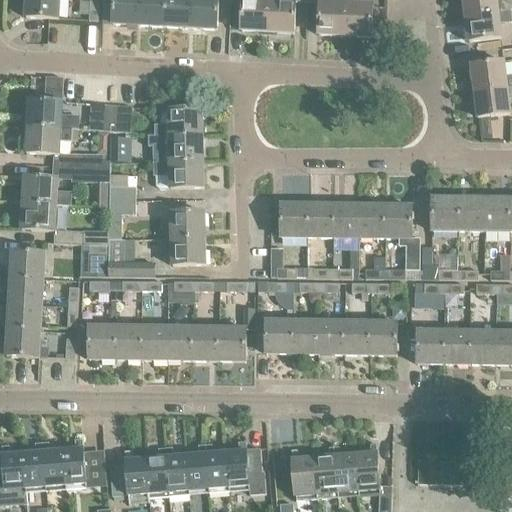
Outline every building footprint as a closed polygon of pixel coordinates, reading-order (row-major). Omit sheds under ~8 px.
[(59,0),(27,0),(26,20),(59,22),(59,0)] [(113,0),(114,0),(113,27),(139,28),(140,0),(113,0)] [(166,0),(140,0),(139,28),(165,30),(166,0)] [(192,0),(166,0),(165,30),(191,31),(192,0)] [(216,0),(192,0),(191,31),(216,33),(218,0),(216,0)] [(257,0),(258,2),(242,1),(240,34),(267,35),(268,2),(268,0),(257,0)] [(463,0),(466,19),(498,15),(498,14),(496,0),(463,0)] [(511,0),(497,0),(496,0),(498,14),(511,12),(511,0)] [(268,2),(267,35),(294,37),(295,4),(295,3),(268,2)] [(90,3),(89,23),(99,24),(100,4),(90,3)] [(345,39),(346,6),(320,4),(318,38),(345,39)] [(373,7),(346,6),(345,39),(372,41),(373,7)] [(498,15),(466,19),(469,45),(501,41),(499,26),(511,24),(511,12),(498,14),(498,15)] [(511,77),(506,78),(504,64),(472,69),(476,95),(508,91),(511,90),(511,77)] [(511,90),(508,91),(476,95),(479,121),(482,121),(491,120),(511,117),(511,114),(510,100),(511,99),(511,90)] [(46,103),(29,102),(27,129),(73,131),(80,132),(81,119),(64,118),(64,104),(63,103),(46,103)] [(92,107),(90,133),(99,134),(104,134),(106,108),(92,107)] [(106,108),(104,134),(111,134),(118,135),(120,109),(106,108)] [(120,109),(118,135),(132,136),(134,110),(120,109)] [(164,127),(159,127),(155,127),(155,138),(204,137),(204,112),(201,112),(187,112),(170,112),(170,127),(164,127)] [(27,129),(26,154),(26,157),(54,158),(61,159),(62,157),(62,144),(73,144),(73,131),(27,129)] [(204,137),(155,138),(149,138),(149,149),(158,149),(162,153),(171,152),(171,165),(205,164),(204,137)] [(112,141),(112,165),(126,166),(126,141),(112,141)] [(111,158),(73,157),(73,171),(111,172),(111,158)] [(171,165),(155,165),(155,178),(157,178),(157,188),(161,192),(166,192),(206,191),(205,164),(171,165)] [(73,171),(72,182),(72,185),(97,186),(111,186),(111,177),(111,172),(73,171)] [(25,179),(23,206),(55,208),(72,209),(73,195),(56,194),(57,182),(57,181),(53,180),(25,179)] [(111,190),(110,198),(110,205),(136,205),(136,202),(137,190),(136,190),(129,190),(111,190)] [(169,204),(169,192),(155,192),(155,204),(169,204)] [(486,204),(460,205),(460,238),(486,238),(486,204)] [(511,237),(511,204),(486,204),(486,238),(511,237)] [(110,210),(110,217),(123,218),(136,218),(136,205),(110,205),(110,210)] [(460,238),(460,205),(434,205),(434,238),(460,238)] [(55,208),(23,206),(22,231),(54,233),(55,208)] [(307,242),(308,210),(282,209),(281,242),(307,242)] [(308,210),(307,242),(334,243),(334,210),(308,210)] [(334,210),(334,243),(360,243),(360,211),(334,210)] [(360,211),(360,243),(386,244),(386,212),(360,211)] [(386,212),(386,244),(412,244),(413,212),(386,212)] [(173,243),(205,242),(204,216),(172,216),(173,243)] [(110,217),(109,234),(123,234),(123,218),(110,217)] [(83,234),(83,248),(89,248),(90,248),(109,248),(109,243),(109,235),(83,234)] [(205,269),(205,242),(173,243),(173,269),(205,269)] [(109,243),(109,248),(109,257),(109,258),(109,266),(122,266),(122,243),(109,243)] [(109,248),(90,248),(90,251),(90,257),(97,257),(109,257),(109,248)] [(13,253),(12,279),(44,281),(45,255),(13,253)] [(158,254),(131,255),(131,265),(158,264),(158,254)] [(109,266),(109,268),(109,280),(153,282),(154,266),(122,266),(109,266)] [(423,267),(423,272),(423,282),(439,283),(439,273),(439,267),(434,267),(423,267)] [(278,271),(277,281),(278,281),(297,281),(297,272),(284,272),(278,271)] [(308,272),(297,272),(297,281),(308,281),(308,272)] [(314,272),(314,281),(334,281),(334,272),(314,272)] [(334,272),(334,281),(354,282),(354,272),(351,272),(334,272)] [(385,272),(375,272),(366,272),(366,282),(386,282),(386,272),(385,272)] [(386,272),(386,282),(406,282),(406,272),(386,272)] [(459,273),(439,273),(439,283),(459,283),(459,273)] [(459,273),(459,283),(479,283),(479,273),(459,273)] [(511,274),(501,273),(491,273),(491,283),(511,283),(511,274)] [(12,279),(10,306),(42,307),(44,281),(12,279)] [(90,294),(110,294),(110,284),(90,284),(90,294)] [(123,284),(123,294),(142,294),(142,284),(123,284)] [(142,284),(142,294),(162,294),(162,285),(142,284)] [(259,284),(259,285),(259,295),(268,295),(268,285),(259,284)] [(175,285),(175,286),(175,294),(194,294),(195,285),(175,285)] [(214,285),(195,285),(194,294),(196,294),(214,295),(214,285)] [(247,295),(247,285),(227,285),(227,295),(247,295)] [(247,285),(247,295),(256,295),(256,285),(247,285)] [(288,285),(268,285),(268,295),(276,295),(288,295),(288,285)] [(300,285),(300,295),(310,295),(320,295),(320,286),(300,285)] [(320,286),(320,295),(340,296),(340,286),(320,286)] [(372,296),(372,286),(352,286),(352,296),(372,296)] [(392,286),(372,286),(372,296),(391,296),(392,295),(392,286)] [(425,296),(430,296),(445,296),(445,287),(425,286),(425,296)] [(465,287),(445,287),(445,296),(465,297),(465,287)] [(497,297),(497,287),(477,287),(477,296),(497,297)] [(511,287),(497,287),(497,297),(498,297),(511,296),(511,287)] [(79,291),(71,291),(70,309),(78,310),(79,291)] [(87,295),(86,313),(108,314),(109,296),(87,295)] [(320,295),(310,295),(310,297),(310,302),(312,305),(316,306),(320,304),(322,302),(322,298),(320,295)] [(173,296),(172,309),(211,311),(211,297),(173,296)] [(425,296),(415,296),(415,311),(430,311),(430,296),(425,296)] [(226,298),(226,307),(245,308),(246,298),(226,298)] [(42,307),(10,306),(8,332),(41,334),(42,307)] [(78,310),(70,309),(68,329),(77,330),(78,310)] [(293,356),(293,324),(267,324),(266,356),(293,356)] [(293,324),(293,356),(319,357),(319,324),(293,324)] [(319,324),(319,357),(345,357),(345,324),(319,324)] [(345,324),(345,357),(371,357),(372,325),(345,324)] [(372,325),(371,357),(398,358),(398,325),(372,325)] [(116,362),(116,329),(90,329),(90,361),(116,362)] [(116,329),(116,362),(142,362),(142,330),(116,329)] [(142,330),(142,362),(168,363),(168,330),(142,330)] [(168,330),(168,363),(194,363),(194,331),(168,330)] [(194,331),(194,363),(220,363),(220,331),(194,331)] [(246,331),(220,331),(220,363),(246,364),(246,331)] [(41,334),(8,332),(7,358),(39,360),(48,361),(49,350),(40,350),(41,334)] [(444,366),(444,334),(418,333),(418,366),(444,366)] [(444,334),(444,366),(470,367),(471,334),(444,334)] [(471,334),(470,367),(497,367),(497,334),(471,334)] [(511,334),(497,334),(497,367),(511,367),(511,334)] [(75,362),(76,343),(68,342),(66,361),(75,362)] [(76,451),(64,452),(67,488),(87,486),(83,442),(76,442),(76,451)] [(240,454),(227,455),(229,490),(249,489),(250,499),(267,497),(265,476),(263,476),(262,462),(248,464),(247,453),(246,444),(239,445),(240,454)] [(35,446),(36,454),(24,455),(26,491),(46,489),(43,445),(35,446)] [(64,452),(50,453),(49,445),(43,445),(46,489),(67,488),(64,452)] [(372,446),(371,456),(358,457),(361,495),(381,493),(378,446),(372,446)] [(227,455),(214,456),(213,447),(206,448),(209,492),(229,490),(227,455)] [(5,488),(0,488),(0,509),(28,507),(26,491),(24,455),(10,456),(9,448),(2,448),(5,488)] [(199,448),(199,457),(186,458),(189,494),(209,492),(206,448),(199,448)] [(340,449),(336,450),(340,496),(361,495),(358,457),(343,458),(340,449)] [(186,458),(174,459),(174,450),(166,451),(169,495),(189,494),(186,458)] [(329,459),(316,460),(319,498),(340,496),(336,450),(330,450),(329,459)] [(160,460),(147,461),(149,497),(169,495),(166,451),(159,451),(160,460)] [(316,460),(301,461),(298,452),(292,453),(296,500),(319,498),(316,460)] [(127,467),(111,468),(113,500),(129,498),(149,497),(147,461),(134,462),(133,453),(126,453),(126,463),(127,467)] [(430,487),(431,464),(419,463),(418,487),(430,487)] [(443,464),(431,464),(430,487),(443,488),(443,464)] [(456,464),(443,464),(443,488),(455,488),(456,464)] [(456,464),(455,488),(467,488),(468,465),(456,464)] [(468,465),(467,488),(479,489),(480,465),(468,465)] [(480,465),(479,489),(492,489),(492,465),(480,465)]
